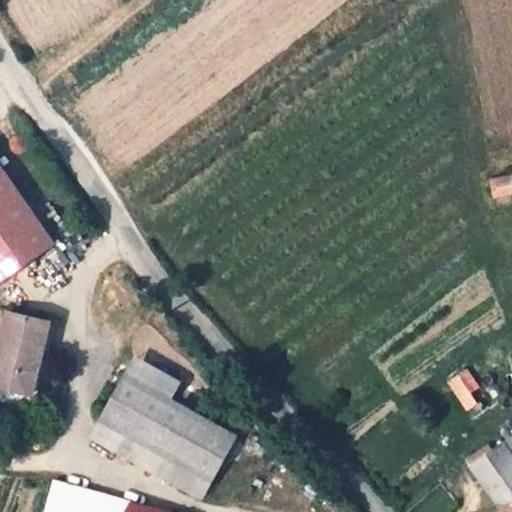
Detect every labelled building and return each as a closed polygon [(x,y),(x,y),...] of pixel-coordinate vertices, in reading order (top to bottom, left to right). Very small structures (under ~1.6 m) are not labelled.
[(0,280),(59,237),(0,156),(0,280)] [(506,174),(486,178),(489,193),(509,189),(506,174)] [(48,318),(7,306),(0,332),(0,400),(29,409),(33,393),(30,392),(48,318)] [(185,379),(136,353),(103,419),(213,479),(238,430),(177,396),(185,379)] [(465,368),(448,380),(467,407),(480,399),(473,390),(478,386),(465,368)] [(511,431),(503,438),(511,454),(511,431)] [(511,511),(511,454),(503,438),(471,462),(501,506),(493,511),(511,511)] [(103,511),(125,511),(128,500),(73,485),(68,502),(103,511)] [(171,511),(128,500),(125,511),(171,511)]
